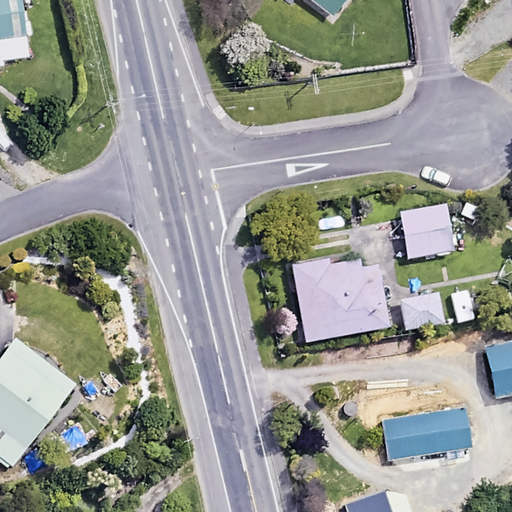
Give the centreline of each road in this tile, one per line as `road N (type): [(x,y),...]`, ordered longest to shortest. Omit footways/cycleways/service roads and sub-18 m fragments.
road 1 (trunk): [(177,176),(256,511)]
road 2 (residential): [(461,132),(177,176)]
road 3 (residential): [(177,176),(0,218)]
road 4 (trunk): [(137,0),(177,176)]
